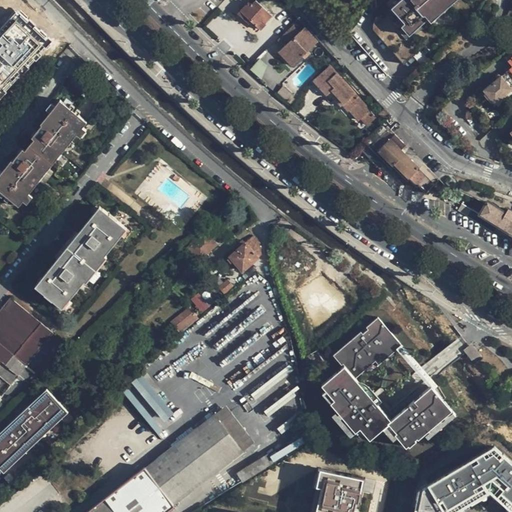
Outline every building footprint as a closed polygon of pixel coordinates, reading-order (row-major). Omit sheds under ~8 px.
[(399,0),(392,7),(405,23),(401,26),(409,34),(429,17),(432,21),(456,0),(399,0)] [(265,24),(267,21),(272,16),(256,1),(251,5),(249,2),(239,13),(249,23),(252,21),(262,30),(267,25),(265,24)] [(287,30),(291,25),(286,20),(282,24),(287,30)] [(385,20),(373,30),(404,64),(416,54),(385,20)] [(272,26),(267,21),(265,24),(267,25),(262,30),(265,33),(272,26)] [(309,50),(318,41),(305,27),(300,32),(293,26),(277,41),(284,48),(287,51),(292,46),(302,57),(309,50)] [(287,51),(297,62),(302,57),(292,46),(287,51)] [(292,67),(297,62),(287,51),(284,48),(278,53),(292,67)] [(302,57),(305,59),(312,53),(309,50),(302,57)] [(259,76),(267,67),(258,59),(250,69),(259,76)] [(511,59),(509,62),(511,65),(511,66),(484,89),(494,103),(511,88),(511,59)] [(316,78),(327,90),(344,81),(330,65),(316,78)] [(324,92),(327,90),(316,78),(313,80),(324,92)] [(351,110),(360,119),(370,110),(344,81),(327,90),(330,94),(341,106),(342,105),(349,112),(351,110)] [(292,106),(296,100),(293,97),(294,95),(283,86),(278,93),(292,106)] [(64,143),(68,146),(77,134),(83,128),(87,122),(60,100),(55,106),(50,112),(41,124),(42,125),(32,137),(34,139),(25,150),(23,148),(13,161),(12,160),(3,172),(0,174),(0,190),(1,191),(4,194),(7,196),(10,199),(19,206),(24,201),(30,193),(38,182),(35,179),(44,167),(48,170),(58,158),(54,155),(64,143)] [(46,109),(50,112),(55,106),(51,103),(46,109)] [(377,117),(370,110),(360,119),(367,126),(377,117)] [(385,122),(388,119),(386,117),(381,112),(379,114),(385,122)] [(410,178),(416,185),(425,174),(418,168),(390,138),(395,133),(388,126),(370,144),(392,167),(394,165),(408,180),(410,178)] [(86,130),(83,128),(77,134),(80,137),(86,130)] [(58,158),(68,146),(64,143),(54,155),(58,158)] [(425,174),(428,169),(423,163),(418,168),(425,174)] [(38,182),(48,170),(44,167),(35,179),(38,182)] [(439,180),(431,172),(427,176),(425,174),(416,185),(417,185),(419,184),(426,192),(439,180)] [(439,182),(436,186),(444,193),(447,189),(439,182)] [(33,196),(30,193),(24,201),(27,204),(33,196)] [(511,210),(509,208),(506,213),(488,203),(481,215),(511,234),(511,210)] [(100,207),(94,213),(98,216),(103,209),(100,207)] [(105,255),(121,236),(118,233),(124,226),(103,209),(98,216),(94,213),(64,251),(42,279),(45,282),(39,288),(60,305),(65,298),(68,301),(84,281),(86,282),(97,268),(107,257),(105,255)] [(216,230),(228,219),(221,210),(209,221),(216,230)] [(127,229),(124,226),(118,233),(121,236),(127,229)] [(188,247),(200,260),(216,244),(205,231),(203,233),(200,230),(187,242),(189,245),(188,247)] [(262,254),(262,250),(260,242),(254,235),(245,242),(238,249),(230,257),(243,271),(262,254)] [(234,245),(238,249),(245,242),(242,238),(234,245)] [(316,267),(298,285),(308,296),(327,278),(316,267)] [(327,278),(308,296),(314,303),(316,302),(329,316),(338,308),(342,312),(353,301),(347,295),(344,297),(340,293),(327,278)] [(36,286),(39,288),(45,282),(42,279),(36,286)] [(228,279),(218,287),(224,294),(233,286),(228,279)] [(191,298),(201,312),(209,307),(200,292),(191,298)] [(323,322),(329,316),(316,302),(314,303),(308,296),(305,299),(310,305),(310,306),(323,322)] [(63,308),(68,301),(65,298),(60,305),(63,308)] [(11,299),(2,309),(32,334),(41,323),(11,299)] [(188,307),(170,321),(180,333),(197,318),(188,307)] [(2,309),(0,311),(0,326),(22,345),(32,334),(2,309)] [(346,361),(343,363),(345,365),(356,377),(365,369),(399,341),(378,316),(338,351),(346,361)] [(53,333),(41,323),(32,334),(22,345),(14,355),(5,365),(18,375),(53,333)] [(0,326),(0,343),(14,355),(22,345),(0,326)] [(402,344),(399,341),(365,369),(368,373),(402,344)] [(0,343),(0,360),(1,361),(5,365),(14,355),(0,343)] [(473,345),(464,348),(469,361),(478,357),(473,345)] [(342,364),(343,363),(346,361),(338,351),(334,354),(342,364)] [(261,401),(271,414),(299,393),(287,376),(294,370),(282,354),(260,371),(265,377),(255,384),(258,388),(243,399),(250,409),(261,401)] [(345,365),(322,384),(327,390),(335,399),(331,402),(341,414),(356,432),(360,428),(370,439),(389,423),(388,422),(384,417),(388,415),(382,408),(379,411),(373,404),(372,403),(370,395),(361,383),(356,377),(345,365)] [(142,375),(122,392),(155,433),(176,416),(142,375)] [(372,403),(373,404),(380,398),(364,380),(361,383),(370,395),(372,403)] [(388,422),(389,423),(397,432),(395,434),(407,448),(429,429),(452,410),(432,385),(391,419),(388,422)] [(0,432),(0,452),(57,401),(46,389),(0,432)] [(323,393),(331,402),(335,399),(327,390),(323,393)] [(68,412),(57,401),(0,452),(0,469),(3,473),(68,412)] [(222,408),(214,414),(243,451),(251,445),(222,408)] [(456,413),(452,410),(429,429),(432,433),(456,413)] [(164,511),(243,451),(214,414),(88,511),(164,511)] [(352,434),(356,432),(341,414),(338,417),(352,434)] [(415,511),(496,511),(500,510),(502,511),(511,511),(511,461),(495,446),(420,490),(415,511)] [(243,481),(274,462),(268,453),(237,472),(243,481)] [(270,492),(258,489),(254,511),(364,511),(366,506),(362,505),(364,504),(365,502),(365,500),(365,498),(363,497),(362,497),(360,496),(358,498),(348,496),(347,502),(339,501),(341,491),(289,480),(288,484),(279,482),(277,479),(276,478),(273,478),(272,479),(271,481),(270,483),(271,485),(273,487),(272,491),(270,492)]
